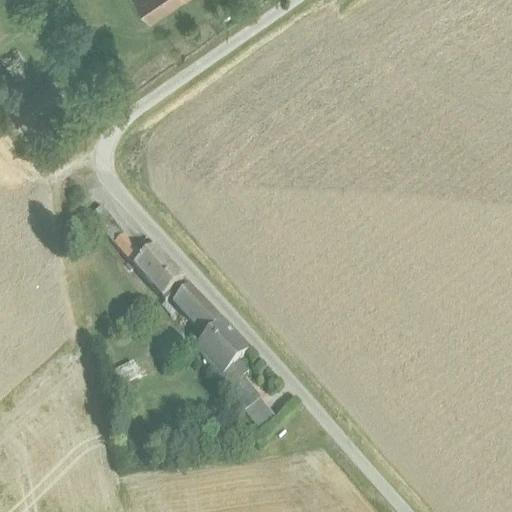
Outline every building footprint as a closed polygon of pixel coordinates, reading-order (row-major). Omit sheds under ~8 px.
[(136,0),(150,20),(180,0),(136,0)] [(50,79),(17,101),(30,120),(63,98),(50,79)] [(105,215),(94,225),(163,303),(184,285),(161,260),(153,268),(105,215)] [(250,359),(191,294),(177,308),(207,341),(197,350),(250,409),(261,399),(236,371),(250,359)] [(122,388),(149,378),(143,360),(116,370),(122,388)] [(246,411),(233,422),(249,441),(262,430),(246,411)]
